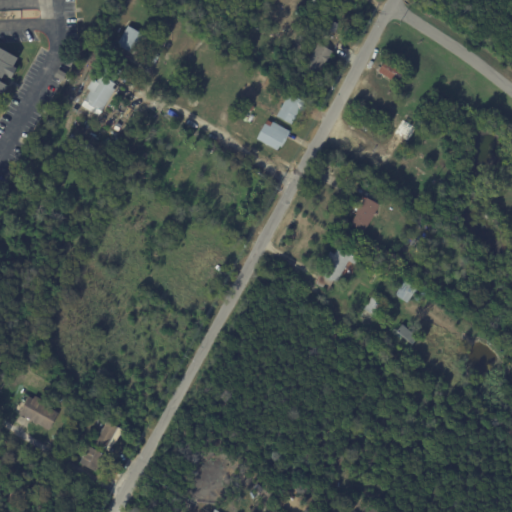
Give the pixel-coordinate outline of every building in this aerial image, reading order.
[(334,22),(341,25),(338,34),(330,30),(334,22)] [(135,53),(134,53),(133,55),(119,46),(130,27),(150,39),(139,56),(135,53)] [(169,41),(166,48),(151,41),(154,34),(169,41)] [(334,52),(336,53),(323,77),(309,69),(322,45),(334,52)] [(2,76),(0,79),(0,81),(4,84),(0,91),(0,48),(16,58),(12,67),(16,69),(11,78),(3,74),(2,76)] [(315,50),(317,51),(312,59),(306,55),(312,48),(315,50)] [(388,58),(410,71),(402,85),(380,72),(388,58)] [(53,77),(57,69),(66,74),(62,82),(53,77)] [(123,72),(133,78),(129,85),(119,79),(123,72)] [(118,90),(101,117),(83,107),(100,79),(118,90)] [(146,85),(148,86),(142,96),(135,92),(141,82),(146,85)] [(309,104),(305,112),(303,111),(301,114),(299,112),(293,124),(279,117),(291,94),(309,104)] [(254,114),(253,114),(241,110),(244,101),(251,104),(250,105),(256,107),(254,114)] [(291,134),(283,148),(281,147),(278,151),(259,140),(269,121),(274,124),(275,123),(292,132),(291,134)] [(118,124),(123,127),(119,134),(114,131),(118,124)] [(72,134),(99,150),(95,156),(69,141),(72,134)] [(216,198),(207,192),(216,177),(211,174),(217,163),(234,173),(219,200),(216,198)] [(192,188),(200,195),(191,206),(180,196),(189,185),(192,188)] [(380,204),(380,205),(377,212),(376,211),(366,232),(352,224),(357,215),(356,215),(362,204),(363,204),(367,197),(380,204)] [(419,241),(424,244),(418,252),(413,249),(419,241)] [(357,264),(352,261),(340,283),(336,281),(330,290),(317,283),(324,273),(326,274),(332,264),(327,262),(333,251),(338,254),(342,247),(360,258),(357,264)] [(211,263),(214,265),(209,274),(206,272),(199,284),(186,277),(193,265),(189,263),(195,253),(211,262),(211,263)] [(363,265),(367,258),(371,260),(368,267),(363,265)] [(413,287),(405,300),(398,296),(406,282),(413,287)] [(386,303),(378,317),(366,310),(374,296),(386,303)] [(413,344),(399,333),(405,326),(421,339),(415,346),(413,344)] [(56,391),(67,398),(63,405),(52,398),(56,391)] [(31,421),(22,416),(31,399),(36,401),(37,398),(43,401),(42,404),(60,415),(50,432),(31,421)] [(123,431),(111,454),(96,445),(109,423),(123,431)] [(102,463),(96,473),(81,465),(90,448),(105,457),(102,463)]
